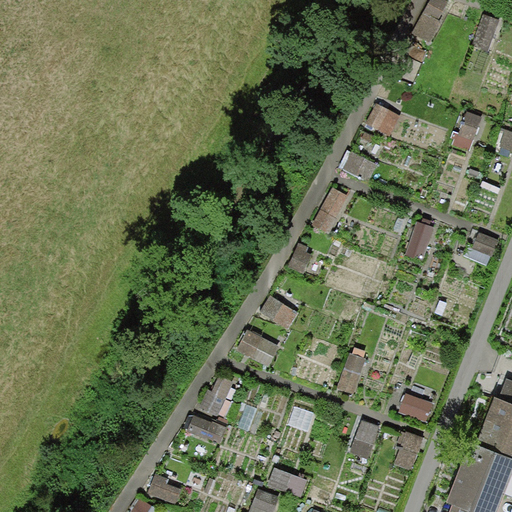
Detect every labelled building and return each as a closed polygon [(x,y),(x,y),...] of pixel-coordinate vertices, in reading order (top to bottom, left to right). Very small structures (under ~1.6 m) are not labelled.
[(430,40),(447,2),(442,0),(430,0),(415,34),(430,40)] [(489,51),(500,20),(484,14),(473,45),(489,51)] [(401,115),(376,103),(366,124),(392,136),(401,115)] [(482,116),(467,111),(454,145),(469,151),(482,116)] [(511,129),(503,127),(497,148),(511,152),(511,129)] [(376,162),(349,151),(342,170),(369,181),(376,162)] [(329,232),(348,197),(332,188),(313,223),(329,232)] [(423,260),(434,227),(419,221),(407,254),(423,260)] [(498,240),(478,232),(469,255),(490,262),(498,240)] [(309,246),(299,243),(290,268),(305,273),(312,253),(307,251),(309,246)] [(291,326),(299,313),(272,297),(264,310),(291,326)] [(280,346),(248,331),(238,351),(271,366),(280,346)] [(366,359),(348,355),(340,389),(357,394),(366,359)] [(218,416),(233,383),(220,376),(212,393),(208,391),(200,408),(218,416)] [(511,382),(508,381),(500,401),(494,399),(475,448),(467,445),(444,504),(455,508),(453,511),(497,511),(511,475),(511,382)] [(434,403),(406,394),(400,412),(427,421),(434,403)] [(227,428),(195,415),(188,432),(221,445),(227,428)] [(368,458),(380,430),(364,422),(351,451),(368,458)] [(422,438),(403,433),(394,464),(413,469),(422,438)] [(307,479),(275,470),(270,486),(302,496),(307,479)] [(170,479),(157,475),(151,494),(177,502),(182,489),(168,484),(170,479)] [(274,511),(280,498),(258,490),(249,511),(274,511)]
